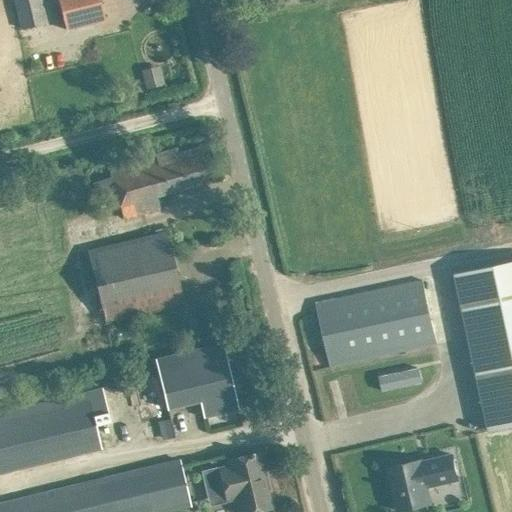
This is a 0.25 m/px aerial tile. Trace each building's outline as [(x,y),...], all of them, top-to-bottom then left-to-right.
[(14,0),(21,28),(47,22),(41,0),(14,0)] [(58,0),(66,29),(106,19),(100,0),(58,0)] [(160,207),(156,196),(208,181),(199,146),(176,153),(174,147),(109,167),(111,177),(92,182),(97,200),(116,195),(123,218),(160,207)] [(105,320),(164,306),(183,301),(166,231),(88,251),(105,320)] [(0,331),(94,308),(88,287),(88,289),(78,247),(36,257),(41,278),(49,279),(49,286),(32,291),(26,290),(27,276),(9,280),(2,280),(0,301),(0,331)] [(511,260),(456,272),(490,429),(511,424),(511,260)] [(422,279),(336,298),(317,303),(331,365),(436,341),(422,279)] [(204,417),(219,413),(238,409),(222,342),(203,347),(156,358),(167,409),(200,401),(204,417)] [(0,472),(101,447),(96,426),(110,422),(102,387),(6,411),(7,414),(0,416),(0,472)] [(184,410),(169,415),(175,432),(189,428),(184,410)] [(227,500),(236,498),(239,511),(250,511),(272,507),(259,452),(231,459),(232,465),(219,468),(227,500)] [(423,460),(423,459),(387,467),(398,510),(433,502),(429,487),(459,480),(453,453),(423,460)] [(0,511),(164,511),(171,511),(191,506),(180,460),(160,464),(0,502),(0,511)]
